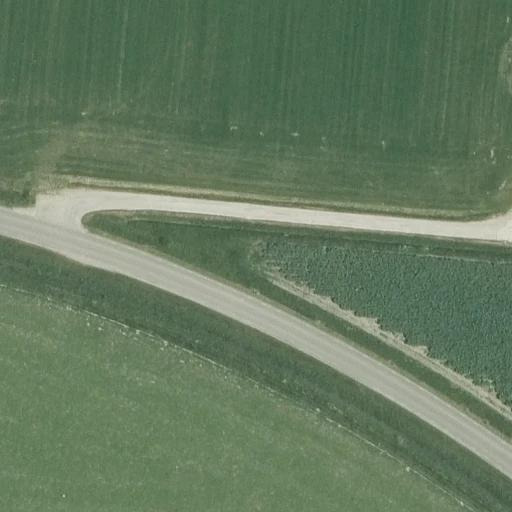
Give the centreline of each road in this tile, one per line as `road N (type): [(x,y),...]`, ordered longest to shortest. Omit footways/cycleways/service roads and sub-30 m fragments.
road 1 (secondary): [(511,466),(272,324),(137,264),(0,222)]
road 2 (track): [(32,229),(86,201),(511,237)]
